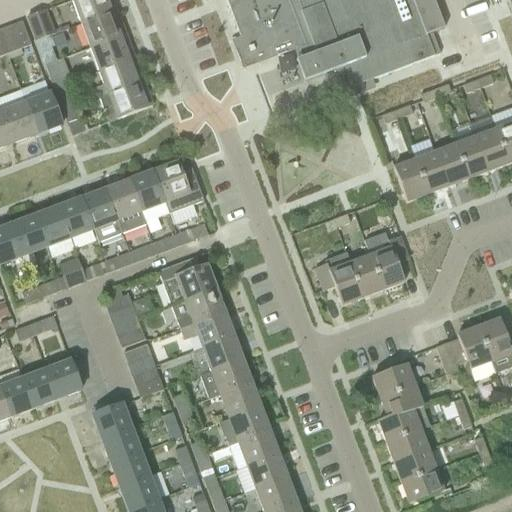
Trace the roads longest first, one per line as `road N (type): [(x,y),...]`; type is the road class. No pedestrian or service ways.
road 1 (residential): [(307,353),(229,141),(191,98),(154,0)]
road 2 (residential): [(307,353),(435,305),(461,246),(511,225)]
road 3 (residential): [(368,511),(307,353)]
